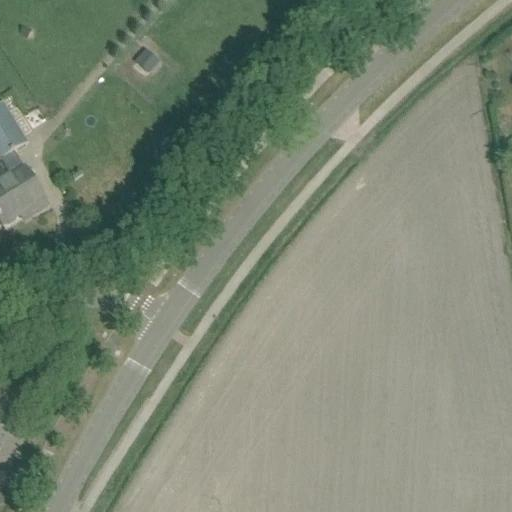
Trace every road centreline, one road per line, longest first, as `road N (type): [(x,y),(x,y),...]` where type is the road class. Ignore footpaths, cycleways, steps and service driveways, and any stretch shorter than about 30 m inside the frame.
road 1 (secondary): [(164,324),(332,112),(455,0)]
road 2 (secondary): [(57,511),(164,324)]
road 3 (unclassified): [(164,324),(138,305),(95,295),(0,330)]
